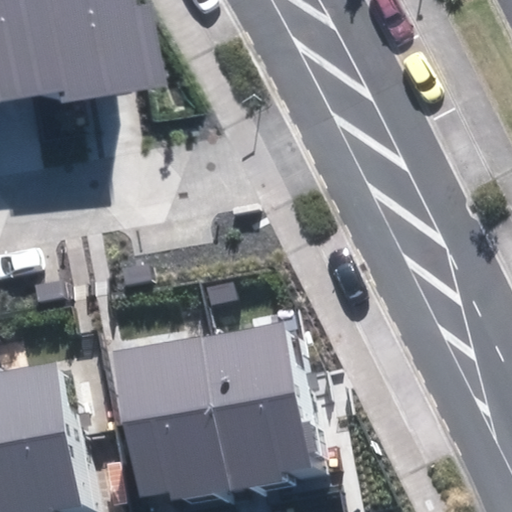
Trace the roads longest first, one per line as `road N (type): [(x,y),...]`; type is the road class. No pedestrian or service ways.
road 1 (residential): [(0,200),(363,137)]
road 2 (residential): [(511,437),(363,137)]
road 3 (residential): [(363,137),(295,0)]
